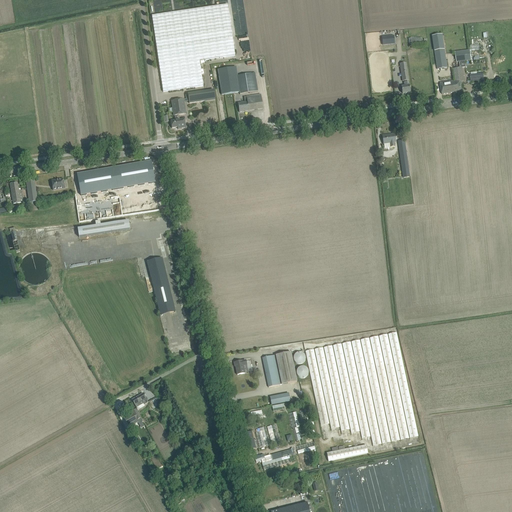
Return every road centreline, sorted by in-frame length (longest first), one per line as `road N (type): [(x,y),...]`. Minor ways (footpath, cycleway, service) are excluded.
road 1 (tertiary): [(161,147),(511,95)]
road 2 (unclassified): [(207,352),(161,147)]
road 3 (unclassified): [(249,511),(207,352)]
road 4 (tertiary): [(0,169),(161,147)]
road 5 (unclassified): [(161,147),(141,0)]
road 6 (track): [(0,465),(114,403)]
